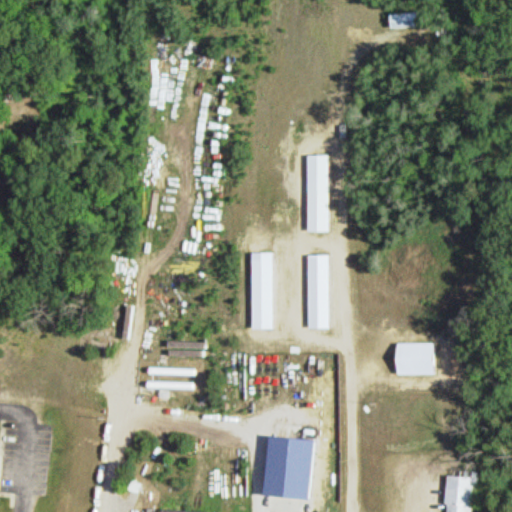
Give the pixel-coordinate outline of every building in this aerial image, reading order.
[(394,26),(427,26),(427,12),(394,12),(394,26)] [(334,154),(312,154),(312,231),(334,231),(334,154)] [(279,328),(279,252),(257,252),(257,328),(279,328)] [(312,254),(312,327),(334,327),(334,254),(312,254)] [(442,341),(400,341),(400,373),(442,373),(442,341)] [(477,511),(479,474),(450,473),(448,511),(477,511)]
